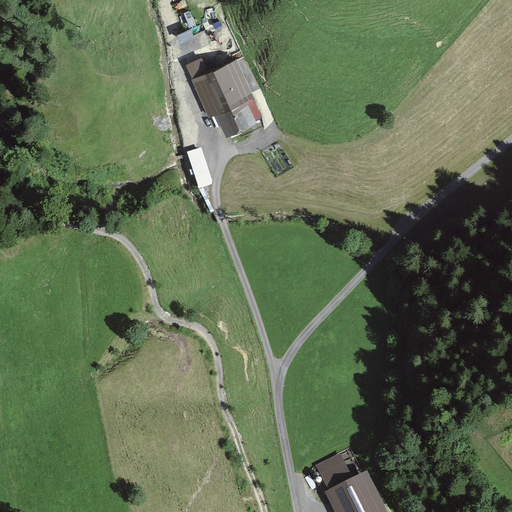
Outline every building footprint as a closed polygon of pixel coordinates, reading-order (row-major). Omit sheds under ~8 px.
[(177,12),(183,27),(195,23),(190,7),(177,12)] [(206,30),(213,44),(234,34),(227,20),(206,30)] [(193,25),(179,30),(181,38),(196,33),(193,25)] [(236,61),(196,78),(211,110),(219,106),(230,130),(253,120),(241,94),(249,90),(236,61)] [(319,466),(340,511),(382,511),(365,476),(351,482),(339,457),(319,466)]
